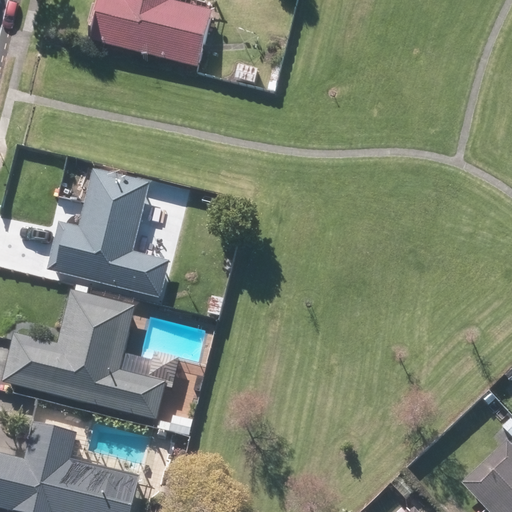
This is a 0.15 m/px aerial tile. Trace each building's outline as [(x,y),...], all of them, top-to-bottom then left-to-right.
[(87,0),(78,45),(199,70),(211,14),(168,5),(168,0),(87,0)] [(166,264),(132,257),(147,189),(89,176),(77,231),(55,226),(44,273),(158,299),(166,264)] [(0,386),(156,423),(164,388),(174,390),(181,359),(147,351),(145,360),(121,354),(131,311),(65,295),(53,348),(11,338),(0,384),(0,386)] [(31,424),(23,457),(0,451),(0,511),(130,511),(137,482),(66,466),(73,434),(31,424)] [(511,511),(511,455),(500,443),(457,484),(483,511),(511,511)]
